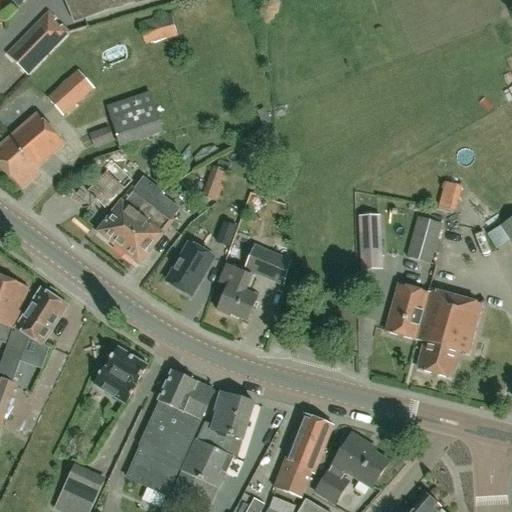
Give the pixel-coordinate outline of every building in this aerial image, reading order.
[(84,17),(139,0),(70,0),(73,10),(81,7),(84,17)] [(8,56),(28,76),(69,33),(48,14),(31,32),(23,41),(8,56)] [(144,25),(147,42),(180,36),(177,20),(144,25)] [(63,116),(95,89),(78,70),(47,98),(63,116)] [(107,107),(114,126),(121,148),(163,134),(157,112),(150,93),(107,107)] [(36,170),(64,145),(38,115),(12,138),(0,149),(0,165),(22,190),(40,174),(36,170)] [(95,149),(114,142),(109,127),(89,134),(95,149)] [(218,161),(206,192),(220,197),(232,167),(218,161)] [(106,210),(124,191),(106,172),(87,191),(106,210)] [(441,207),(460,210),(465,182),(446,178),(441,207)] [(138,216),(137,215),(148,202),(132,190),(122,203),(121,203),(97,234),(125,255),(139,237),(129,229),(138,216)] [(139,237),(125,255),(134,262),(140,266),(163,235),(169,227),(173,221),(148,202),(137,215),(138,216),(129,229),(139,237)] [(361,272),(383,271),(382,251),(380,216),(358,217),(361,272)] [(511,218),(500,227),(511,245),(511,218)] [(430,265),(441,225),(418,219),(407,259),(430,265)] [(215,244),(229,248),(236,227),(222,222),(215,244)] [(188,242),(164,283),(189,298),(192,300),(216,259),(209,254),(188,242)] [(273,244),(270,252),(255,245),(245,270),(258,276),(284,287),(291,261),(290,260),(289,250),(277,245),(273,244)] [(251,292),(256,279),(227,266),(220,284),(228,287),(217,312),(231,318),(232,315),(248,321),(257,298),(249,295),(250,291),(251,292)] [(0,325),(13,330),(29,289),(0,277),(0,325)] [(416,342),(429,295),(397,287),(385,333),(416,342)] [(0,379),(13,384),(29,336),(33,338),(43,345),(45,342),(48,337),(66,308),(55,300),(56,297),(55,294),(50,290),(46,291),(44,294),(40,292),(17,329),(14,333),(12,332),(0,366),(0,365),(0,379)] [(430,292),(429,295),(416,342),(423,343),(417,365),(420,366),(419,371),(450,379),(457,352),(468,355),(481,305),(430,292)] [(116,349),(106,367),(105,366),(93,386),(112,397),(115,394),(129,402),(139,386),(138,385),(148,368),(116,349)] [(126,479),(166,497),(213,392),(210,390),(172,373),(159,403),(160,403),(141,447),(126,479)] [(0,379),(0,428),(14,388),(15,384),(13,384),(0,379)] [(171,493),(183,499),(209,510),(212,504),(218,490),(225,474),(227,475),(234,460),(238,461),(254,403),(221,394),(215,413),(217,413),(213,426),(204,423),(177,481),(171,493)] [(303,496),(307,484),(306,483),(310,473),(314,475),(333,427),(304,415),(275,488),(300,498),(303,496)] [(343,479),(345,477),(346,474),(372,489),(388,463),(366,450),(368,445),(351,435),(327,475),(315,496),(335,507),(349,483),(343,479)] [(75,470),(65,492),(96,506),(106,484),(85,475),(75,470)] [(441,511),(440,510),(426,497),(412,511),(441,511)] [(293,511),(295,506),(273,498),(269,510),(267,511),(293,511)] [(246,511),(261,511),(265,505),(254,499),(246,511)] [(323,511),(306,502),(299,511),(323,511)]
